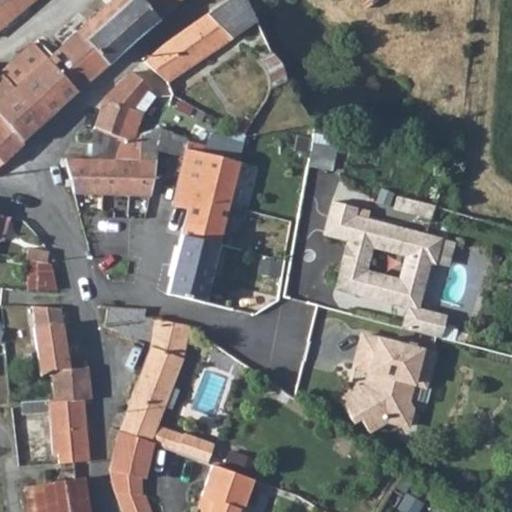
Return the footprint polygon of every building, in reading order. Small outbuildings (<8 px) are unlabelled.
[(39,0),(0,0),(0,33),(10,25),(16,20),(27,10),(39,0)] [(51,58),(80,91),(125,52),(139,38),(162,21),(146,0),(115,0),(116,0),(84,29),(53,56),(51,58)] [(143,62),(168,84),(218,48),(261,21),(251,0),(231,0),(183,32),(149,57),(143,62)] [(146,0),(162,21),(185,0),(146,0)] [(80,91),(51,58),(36,41),(13,61),(3,70),(6,73),(0,78),(0,113),(27,144),(80,91)] [(91,129),(119,134),(126,134),(132,113),(141,118),(153,100),(146,94),(150,90),(131,73),(102,100),(93,122),(91,129)] [(0,160),(4,165),(27,144),(0,113),(0,160)] [(202,154),(238,162),(245,135),(212,119),(205,142),(203,149),(202,154)] [(90,160),(111,158),(119,134),(91,129),(90,160)] [(111,158),(155,151),(157,152),(170,155),(173,142),(160,138),(126,134),(119,134),(111,158)] [(310,163),(336,169),(342,141),(316,135),(310,163)] [(196,147),(203,149),(205,142),(198,141),(196,147)] [(170,155),(182,158),(172,203),(189,208),(167,295),(203,304),(221,233),(238,162),(202,154),(203,149),(196,147),(173,142),(170,155)] [(72,193),(149,196),(156,160),(157,152),(155,151),(111,158),(90,160),(62,160),(68,181),(64,181),(64,186),(71,187),(72,193)] [(438,205),(400,195),(396,209),(434,219),(438,205)] [(332,200),(323,232),(348,239),(346,245),(352,247),(347,265),(341,263),(334,288),(407,307),(407,306),(417,309),(429,262),(434,263),(441,239),(354,215),(356,206),(332,200)] [(23,259),(43,263),(45,256),(26,252),(23,259)] [(407,307),(401,327),(440,337),(445,317),(417,309),(407,306),(407,307)] [(106,308),(105,325),(119,331),(118,333),(131,338),(133,335),(151,341),(159,321),(160,318),(144,318),(144,309),(106,308)] [(119,431),(149,442),(155,425),(182,358),(181,357),(189,326),(159,321),(151,341),(134,391),(123,418),(119,431)] [(432,354),(361,335),(352,367),(368,372),(364,385),(339,400),(351,422),(358,417),(367,431),(385,421),(406,426),(411,406),(407,399),(411,383),(423,386),(432,354)] [(364,385),(368,372),(352,367),(349,381),(364,385)] [(50,373),(52,401),(82,400),(90,400),(87,370),(66,371),(50,373)] [(19,402),(20,414),(47,413),(52,455),(57,455),(58,464),(88,462),(82,400),(52,401),(19,402)] [(152,443),(175,451),(181,435),(155,425),(149,442),(152,443)] [(119,431),(109,472),(110,472),(112,490),(114,497),(120,511),(148,511),(142,494),(140,494),(152,443),(149,442),(119,431)] [(181,435),(175,451),(188,456),(205,462),(213,444),(182,433),(181,435)] [(208,511),(222,468),(211,464),(200,496),(205,497),(199,511),(208,511)] [(208,511),(244,511),(245,510),(243,509),(253,479),(222,468),(208,511)] [(86,511),(83,480),(20,490),(24,511),(86,511)]
